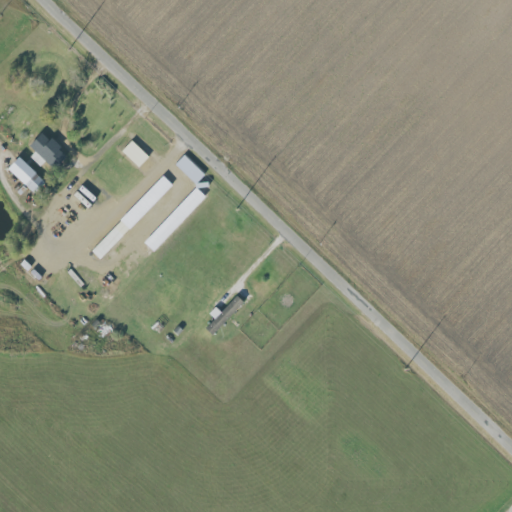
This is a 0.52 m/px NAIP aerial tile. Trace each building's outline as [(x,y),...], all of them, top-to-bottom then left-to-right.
[(40,166),(46,160),(53,168),(66,155),(43,131),(29,144),(35,151),(30,156),(40,166)] [(121,150),(139,167),(148,156),(131,140),(121,150)] [(204,174),(183,155),(175,164),(196,182),(204,174)] [(33,192),(44,180),(18,156),(6,168),(33,192)] [(243,302),(236,295),(205,328),(212,335),(243,302)]
